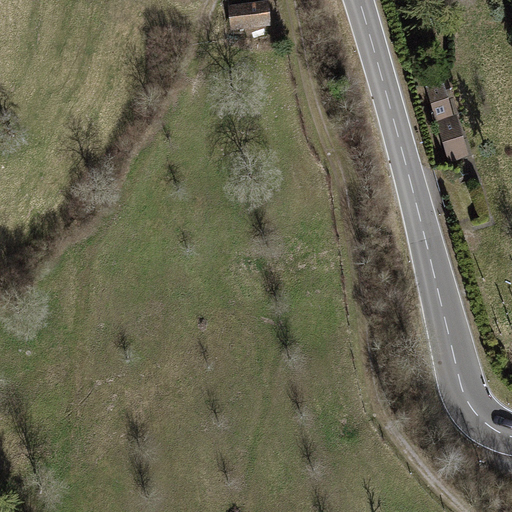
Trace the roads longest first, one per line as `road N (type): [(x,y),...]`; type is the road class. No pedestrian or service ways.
road 1 (track): [(464,511),(386,425),(341,177),(289,0)]
road 2 (track): [(205,16),(195,66),(84,279),(66,511)]
road 3 (secondary): [(359,0),(461,380),(471,408),(511,436)]
road 4 (track): [(353,511),(312,214),(270,86),(243,72)]
